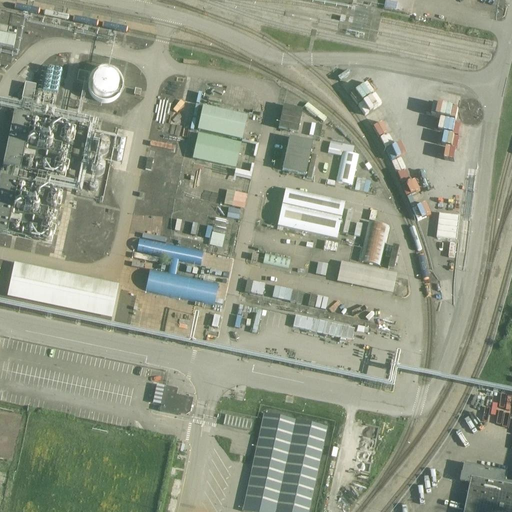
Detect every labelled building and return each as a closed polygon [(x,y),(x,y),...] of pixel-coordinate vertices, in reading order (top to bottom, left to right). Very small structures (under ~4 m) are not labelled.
[(0,46),(13,49),(15,37),(0,33),(0,46)] [(72,71),(57,68),(52,93),(67,96),(72,71)] [(106,69),(105,69),(103,69),(102,69),(100,70),(99,70),(98,71),(96,71),(95,72),(94,73),(93,74),(92,75),(91,76),(90,78),(89,79),(89,80),(88,82),(88,83),(88,85),(87,86),(88,88),(88,89),(88,91),(88,92),(89,94),(90,95),(91,96),(91,98),(92,99),(94,100),(95,101),(96,101),(97,102),(99,103),(100,103),(102,104),(103,104),(105,104),(106,104),(108,104),(109,103),(111,103),(112,102),(113,102),(115,101),(116,100),(117,99),(118,98),(119,97),(120,95),(120,94),(121,93),(122,91),(122,90),(122,88),(122,87),(122,85),(122,84),(122,82),(121,81),(121,79),(120,78),(119,77),(118,75),(117,74),(116,73),(115,72),(114,72),(112,71),(111,70),(109,70),(108,69),(106,69)] [(42,102),(46,87),(35,84),(32,100),(42,102)] [(197,131),(242,141),(247,117),(202,107),(197,131)] [(283,107),(278,129),(297,134),(302,111),(283,107)] [(30,171),(41,118),(24,115),(12,168),(30,171)] [(313,137),(316,126),(304,123),(302,135),(313,137)] [(316,126),(313,137),(320,139),(322,126),(316,125),(316,126)] [(69,128),(68,128),(67,128),(66,128),(65,129),(64,129),(64,130),(63,131),(63,132),(63,133),(63,134),(63,135),(64,136),(64,137),(65,137),(66,138),(67,138),(68,138),(69,138),(70,138),(71,137),(72,136),(72,135),(73,135),(73,134),(73,133),(73,132),(73,131),(72,131),(72,130),(71,129),(70,129),(69,128)] [(241,145),(198,135),(192,159),(235,169),(241,145)] [(282,171),(305,176),(312,144),(289,139),(282,171)] [(100,156),(102,156),(104,156),(104,155),(105,155),(106,154),(107,153),(108,152),(108,151),(109,150),(109,149),(109,148),(109,147),(108,146),(108,145),(107,144),(106,143),(105,142),(104,142),(103,141),(102,141),(101,141),(100,141),(99,141),(98,142),(97,142),(96,143),(95,144),(94,145),(94,147),(94,149),(94,150),(94,151),(95,152),(95,153),(96,154),(97,155),(98,155),(99,156),(100,156)] [(351,187),(352,185),(358,157),(342,153),(336,183),(351,187)] [(147,159),(145,171),(150,172),(153,160),(147,159)] [(97,177),(98,177),(99,176),(100,176),(101,176),(102,175),(103,174),(103,173),(104,172),(104,170),(104,169),(104,168),(104,166),(103,165),(102,164),(101,163),(99,162),(98,162),(96,162),(95,162),(94,162),(92,163),(91,164),(91,165),(90,166),(89,167),(89,168),(89,169),(89,170),(89,171),(89,172),(90,173),(90,174),(91,175),(92,175),(93,176),(94,176),(95,177),(97,177)] [(61,167),(60,167),(59,167),(58,168),(57,168),(56,169),(56,170),(55,170),(55,171),(55,172),(55,173),(55,174),(56,175),(56,176),(57,176),(57,177),(58,177),(59,177),(60,177),(61,177),(63,176),(64,176),(64,175),(65,174),(65,173),(65,172),(65,171),(64,170),(64,169),(63,169),(63,168),(62,168),(61,168),(61,167)] [(0,227),(0,232),(17,236),(28,183),(10,179),(0,227)] [(91,192),(93,193),(94,192),(95,192),(96,191),(97,191),(97,190),(97,189),(98,189),(98,188),(98,187),(97,186),(96,185),(95,184),(95,183),(94,183),(93,183),(92,183),(91,184),(90,184),(89,185),(89,186),(88,187),(88,188),(88,189),(89,190),(89,191),(90,191),(90,192),(91,192)] [(344,203),(285,190),(277,227),(336,240),(344,203)] [(53,202),(54,202),(55,202),(56,202),(57,202),(58,201),(59,200),(59,199),(60,198),(60,197),(60,196),(59,196),(59,195),(58,194),(58,193),(57,193),(56,193),(55,192),(54,192),(52,193),(51,194),(50,195),(50,196),(50,197),(50,198),(50,199),(50,200),(51,200),(51,201),(52,202),(53,202)] [(374,223),(377,213),(371,211),(369,221),(374,223)] [(440,215),(437,239),(457,241),(459,217),(440,215)] [(385,248),(390,228),(368,223),(359,262),(380,268),(385,248)] [(357,224),(354,237),(360,238),(363,226),(357,224)] [(44,241),(45,242),(46,242),(47,242),(48,242),(49,241),(50,241),(50,240),(51,239),(51,238),(51,237),(51,236),(51,235),(51,234),(50,234),(50,233),(49,233),(48,232),(46,232),(45,232),(44,233),(43,233),(42,234),(42,235),(41,236),(41,237),(41,238),(42,239),(42,240),(43,240),(43,241),(44,241)] [(195,251),(175,247),(172,260),(192,265),(195,251)] [(393,270),(398,248),(392,247),(387,269),(393,270)] [(263,264),(288,270),(290,260),(265,254),(263,264)] [(396,276),(341,264),(337,282),(393,293),(396,276)] [(118,286),(16,265),(10,295),(112,316),(118,286)] [(218,285),(174,275),(174,274),(168,273),(168,274),(150,270),(145,292),(174,298),(214,306),(218,285)] [(164,387),(159,412),(178,416),(178,415),(186,417),(190,414),(193,400),(176,396),(177,390),(164,387)] [(253,422),(225,416),(223,426),(250,432),(253,422)] [(320,511),(337,430),(275,418),(255,511),(320,511)] [(511,511),(511,483),(506,482),(508,474),(465,465),(463,474),(462,474),(460,483),(470,485),(464,511),(511,511)]
